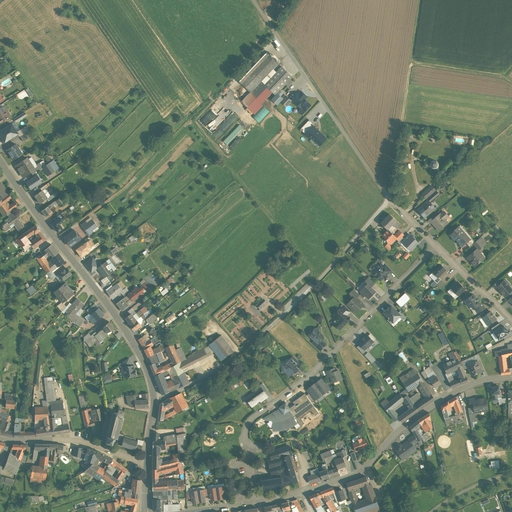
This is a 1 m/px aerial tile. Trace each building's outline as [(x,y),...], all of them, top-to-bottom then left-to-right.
[(270,55),(266,60),(265,60),(242,85),(250,93),(273,69),(278,64),(270,55)] [(276,73),(264,85),(267,87),(275,95),(293,77),(282,67),(276,73)] [(273,69),(251,93),(252,94),(256,98),(267,87),(264,85),(276,73),(273,69)] [(306,96),(301,91),(297,96),(296,95),(292,100),(301,108),(302,107),(306,110),(311,105),(304,99),(306,96)] [(286,96),(281,102),(286,106),(291,101),(286,96)] [(0,108),(0,122),(1,123),(11,117),(8,113),(6,114),(2,107),(0,108)] [(16,122),(26,116),(24,112),(14,119),(16,122)] [(300,129),(303,133),(308,128),(312,123),(309,120),(300,129)] [(11,124),(0,131),(0,135),(1,138),(0,138),(0,140),(2,144),(17,134),(16,133),(11,124)] [(246,134),(252,127),(249,124),(243,130),(244,130),(240,135),(242,138),(243,137),(242,136),(245,133),(246,134)] [(309,130),(308,128),(303,133),(305,134),(305,135),(307,137),(315,128),(313,126),(309,130)] [(28,131),(26,127),(16,133),(17,134),(19,137),(20,136),(25,133),(28,131)] [(310,137),(319,146),(326,139),(315,128),(307,137),(308,139),(310,137)] [(25,133),(20,136),(23,141),(28,138),(25,133)] [(16,144),(6,150),(13,160),(21,154),(17,149),(18,148),(16,144)] [(437,160),(438,161),(440,157),(436,154),(433,155),(430,157),(429,157),(426,168),(427,171),(430,173),(434,175),(436,169),(435,170),(433,169),(431,168),(430,167),(430,165),(430,163),(431,161),(433,160),(435,160),(437,160)] [(27,158),(15,166),(23,177),(28,173),(28,174),(31,172),(34,169),(27,158)] [(43,167),(42,167),(42,168),(48,176),(59,169),(53,160),(43,167)] [(440,166),(440,165),(439,163),(438,161),(437,160),(435,160),(433,160),(431,161),(430,163),(430,165),(430,167),(431,168),(433,169),(435,170),(436,169),(437,169),(438,168),(440,166)] [(40,163),(36,165),(37,167),(34,169),(31,172),(32,174),(42,168),(42,167),(43,167),(40,163)] [(37,175),(25,183),(30,190),(41,182),(37,175)] [(1,183),(0,183),(0,200),(3,199),(9,194),(1,183)] [(432,186),(423,194),(427,199),(428,197),(436,190),(432,186)] [(436,190),(428,197),(431,201),(439,194),(436,190)] [(9,194),(3,199),(5,202),(6,201),(12,197),(13,198),(16,196),(12,191),(9,194)] [(41,191),(34,196),(40,204),(47,199),(44,195),(42,191),(41,191)] [(21,203),(16,196),(13,198),(15,202),(10,206),(8,204),(0,209),(0,211),(3,216),(17,205),(18,206),(21,203)] [(60,198),(56,201),(57,203),(60,207),(65,204),(60,198)] [(0,200),(0,209),(8,204),(6,201),(5,202),(3,199),(0,200)] [(429,201),(420,209),(423,212),(421,214),(425,218),(434,210),(431,206),(432,205),(429,201)] [(47,207),(41,211),(45,217),(52,213),(49,209),(47,207)] [(435,219),(432,222),(439,231),(448,223),(445,220),(448,217),(445,212),(440,216),(439,215),(435,219)] [(15,213),(9,217),(10,219),(2,225),(3,227),(2,228),(5,232),(14,225),(18,230),(24,226),(18,219),(20,218),(19,216),(20,215),(19,214),(18,214),(16,215),(15,213)] [(391,214),(382,223),(389,230),(392,233),(400,224),(391,214)] [(55,222),(51,225),(57,232),(62,229),(59,224),(62,222),(60,218),(55,222)] [(87,223),(85,221),(80,225),(89,237),(94,233),(92,231),(98,227),(93,220),(87,223)] [(35,225),(23,233),(26,238),(27,237),(34,232),(35,234),(38,237),(42,234),(39,231),(40,231),(35,225)] [(459,227),(450,234),(454,238),(455,237),(463,246),(466,243),(470,240),(459,227)] [(74,230),(64,238),(70,247),(81,239),(74,230)] [(392,233),(389,230),(383,236),(390,243),(392,241),(393,242),(396,238),(397,238),(395,236),(392,233)] [(400,231),(395,236),(397,238),(396,238),(399,241),(403,237),(404,235),(400,231)] [(23,233),(15,238),(21,246),(22,246),(25,249),(29,247),(31,245),(30,243),(30,242),(29,240),(27,237),(26,238),(23,233)] [(30,242),(30,243),(31,245),(34,248),(46,239),(42,234),(38,237),(30,242)] [(405,239),(402,242),(403,242),(408,247),(408,246),(411,250),(419,243),(415,239),(414,240),(409,235),(410,234),(405,239)] [(470,240),(466,243),(470,247),(474,244),(475,242),(472,238),(470,240)] [(475,242),(474,244),(478,250),(485,244),(480,238),(475,242)] [(77,249),(77,250),(82,257),(89,251),(88,250),(91,248),(87,242),(85,244),(77,249)] [(51,245),(41,253),(45,259),(51,254),(53,257),(56,254),(58,253),(51,245)] [(477,250),(469,257),(472,260),(471,261),(475,266),(482,260),(479,256),(481,255),(477,250)] [(45,259),(41,253),(35,257),(47,273),(50,271),(48,269),(50,267),(53,265),(50,260),(48,262),(45,259)] [(50,260),(53,265),(55,269),(63,263),(64,262),(58,253),(56,254),(53,257),(51,258),(52,259),(50,260)] [(85,264),(91,272),(98,268),(99,267),(93,258),(85,264)] [(99,267),(98,268),(105,278),(116,269),(109,259),(99,267)] [(380,263),(371,271),(380,281),(386,275),(380,269),(383,266),(380,263)] [(383,266),(380,269),(386,275),(391,270),(385,264),(383,266)] [(440,264),(433,272),(438,277),(445,270),(440,264)] [(66,268),(59,274),(61,277),(60,277),(63,281),(71,275),(66,268)] [(189,269),(185,273),(188,278),(193,273),(189,269)] [(51,272),(50,271),(47,273),(46,274),(51,280),(56,276),(52,271),(51,272)] [(438,277),(433,272),(429,276),(434,281),(438,277)] [(375,283),(369,277),(363,283),(365,285),(367,284),(371,288),(371,287),(375,283)] [(500,284),(496,287),(497,288),(505,297),(509,293),(508,292),(511,289),(504,280),(500,284)] [(65,283),(54,292),(62,302),(72,294),(70,291),(71,291),(65,283)] [(459,283),(456,285),(455,284),(451,288),(458,296),(465,289),(459,283)] [(117,284),(107,293),(113,299),(121,293),(123,291),(122,291),(117,284)] [(366,286),(360,291),(368,299),(371,296),(371,295),(373,294),(375,291),(371,287),(371,288),(367,284),(365,285),(366,286)] [(36,292),(32,287),(25,292),(30,297),(34,294),(36,296),(40,294),(37,291),(36,292)] [(130,293),(128,294),(129,295),(131,298),(134,302),(143,294),(137,287),(130,293)] [(458,296),(451,288),(447,291),(455,299),(458,296)] [(359,295),(354,290),(350,294),(354,298),(355,296),(357,298),(359,295)] [(415,300),(407,291),(405,292),(411,299),(408,301),(411,304),(415,300)] [(405,292),(395,302),(401,308),(408,301),(411,299),(405,292)] [(468,298),(464,300),(465,301),(469,307),(471,306),(473,309),(474,308),(477,313),(484,308),(482,304),(479,304),(477,301),(478,298),(476,298),(473,294),(468,298)] [(125,298),(123,299),(126,303),(131,298),(129,295),(125,298)] [(354,298),(347,304),(356,313),(364,305),(357,298),(355,296),(354,298)] [(77,299),(66,311),(72,317),(75,313),(83,304),(77,299)] [(123,299),(116,304),(122,311),(129,306),(126,303),(123,299)] [(261,300),(259,301),(259,302),(256,306),(260,309),(264,307),(264,306),(265,304),(261,300)] [(62,302),(57,306),(61,312),(66,307),(62,302)] [(94,304),(86,310),(90,315),(91,314),(97,309),(94,304)] [(351,312),(344,306),(340,310),(342,312),(341,313),(345,317),(346,316),(351,312)] [(399,316),(400,315),(398,313),(391,306),(384,313),(389,318),(393,322),(399,316)] [(97,309),(91,314),(93,317),(96,320),(103,315),(98,308),(97,309)] [(345,317),(341,313),(342,312),(340,310),(339,309),(334,315),(337,318),(338,321),(337,321),(338,322),(335,325),(336,326),(336,328),(338,329),(339,329),(340,330),(348,321),(348,318),(346,316),(345,317)] [(161,316),(157,311),(146,320),(150,325),(161,316)] [(173,312),(165,317),(168,323),(177,319),(173,312)] [(484,312),(476,317),(478,320),(482,318),(486,315),(484,312)] [(486,315),(482,318),(487,325),(496,320),(490,312),(486,315)] [(79,316),(75,313),(72,317),(70,319),(75,323),(79,316)] [(131,314),(126,319),(131,325),(136,320),(131,314)] [(131,325),(130,325),(135,331),(141,326),(138,322),(138,321),(137,320),(136,320),(131,325)] [(114,328),(109,322),(102,327),(96,332),(97,334),(101,338),(102,340),(108,335),(108,336),(113,332),(111,330),(114,328)] [(494,332),(501,327),(499,323),(491,329),(494,332)] [(501,327),(494,332),(499,340),(503,337),(508,333),(506,331),(507,330),(505,328),(503,326),(501,327)] [(153,329),(149,332),(154,337),(158,334),(153,329)] [(317,331),(317,329),(313,329),(313,331),(309,335),(314,341),(317,343),(319,344),(322,341),(321,340),(322,338),(322,336),(317,331)] [(438,333),(444,345),(448,343),(442,331),(438,333)] [(508,333),(503,337),(505,340),(511,336),(511,334),(510,332),(508,333)] [(101,338),(97,334),(92,338),(91,339),(94,343),(101,338)] [(90,336),(87,339),(85,341),(89,347),(94,343),(91,339),(92,338),(90,336)] [(221,336),(209,345),(221,361),(233,352),(221,336)] [(360,345),(364,350),(367,347),(368,348),(371,345),(370,344),(373,342),(367,336),(364,338),(361,340),(362,341),(359,344),(360,345)] [(145,343),(142,338),(138,340),(144,350),(148,348),(145,343)] [(319,344),(317,343),(314,341),(312,343),(320,350),(325,345),(322,341),(319,344)] [(511,343),(507,345),(508,350),(500,351),(500,350),(501,355),(504,355),(504,358),(510,356),(511,355),(511,343)] [(364,350),(360,345),(357,348),(363,354),(366,351),(364,350)] [(177,352),(174,354),(171,350),(171,349),(169,346),(165,348),(166,350),(172,363),(174,366),(179,363),(180,363),(178,361),(180,360),(177,352)] [(180,363),(179,363),(182,369),(208,356),(204,349),(202,346),(188,357),(188,358),(180,363)] [(157,348),(152,350),(150,347),(148,348),(144,350),(148,357),(160,352),(161,351),(159,347),(157,348)] [(399,353),(403,362),(407,360),(402,351),(399,353)] [(148,357),(146,358),(150,366),(154,364),(163,361),(160,352),(148,357)] [(368,352),(364,355),(371,363),(375,360),(368,352)] [(299,362),(294,357),(289,361),(295,367),(299,362)] [(452,361),(443,365),(447,373),(447,374),(449,372),(457,369),(462,366),(459,362),(456,357),(451,359),(452,361)] [(124,367),(133,365),(129,358),(121,363),(124,367)] [(468,365),(465,360),(461,361),(460,362),(463,368),(464,370),(468,368),(467,365),(468,365)] [(289,361),(286,365),(283,365),(283,373),(286,373),(289,376),(293,372),(296,372),(298,370),(295,367),(289,361)] [(468,365),(467,365),(468,368),(472,376),(482,372),(477,361),(476,362),(468,365)] [(174,366),(171,368),(173,374),(173,373),(175,377),(184,373),(182,370),(182,369),(179,363),(174,366)] [(163,367),(159,369),(158,368),(156,369),(154,364),(150,366),(155,376),(155,377),(161,373),(165,371),(163,368),(163,367)] [(134,370),(134,365),(133,365),(124,367),(123,367),(125,378),(135,376),(135,375),(137,375),(136,370),(134,370)] [(428,368),(426,366),(422,368),(424,370),(424,371),(426,375),(433,371),(430,367),(428,368)] [(462,366),(457,369),(460,376),(458,376),(459,379),(460,380),(467,377),(463,368),(462,366)] [(335,372),(334,369),(328,371),(333,382),(341,379),(338,371),(335,372)] [(161,373),(155,377),(156,381),(160,379),(161,378),(163,377),(162,376),(161,373)] [(184,373),(175,377),(176,380),(173,381),(176,389),(189,382),(184,373)] [(417,373),(402,383),(408,391),(418,385),(423,382),(417,373)] [(103,378),(104,383),(111,382),(110,374),(103,378)] [(436,376),(429,380),(434,388),(441,383),(436,376)] [(320,380),(315,384),(322,394),(327,390),(328,391),(323,384),(320,380)] [(53,381),(47,382),(49,403),(50,402),(56,402),(53,381)] [(173,381),(166,384),(169,392),(176,389),(173,381)] [(165,382),(158,385),(162,395),(169,392),(166,384),(165,382)] [(198,384),(187,389),(191,397),(193,396),(200,393),(202,392),(205,390),(203,386),(205,385),(204,382),(198,384)] [(428,390),(423,382),(418,385),(422,390),(423,393),(428,390)] [(322,394),(315,384),(309,388),(311,392),(316,399),(317,399),(316,398),(322,394)] [(499,387),(491,388),(492,395),(496,394),(500,394),(499,387)] [(260,402),(268,397),(262,389),(254,394),(254,393),(244,399),(247,404),(249,403),(252,407),(260,401),(260,402)] [(428,390),(423,393),(426,398),(422,402),(425,406),(434,399),(432,395),(431,396),(428,390)] [(417,405),(408,392),(406,393),(415,406),(417,405)] [(181,393),(170,399),(173,406),(184,400),(181,393)] [(16,395),(5,394),(4,399),(6,399),(5,408),(15,409),(16,400),(16,395)] [(319,413),(311,403),(306,396),(305,394),(293,402),(294,405),(289,408),(290,410),(292,414),(291,415),(294,419),(296,418),(298,421),(298,422),(300,426),(304,423),(301,419),(304,417),(304,416),(309,412),(310,413),(312,411),(315,416),(319,413)] [(399,394),(383,407),(388,413),(392,410),(404,400),(402,398),(403,398),(399,394)] [(135,395),(126,397),(128,406),(132,407),(136,407),(135,402),(136,402),(135,395)] [(415,407),(411,401),(407,395),(403,398),(402,398),(404,400),(410,410),(405,413),(408,418),(417,411),(415,407)] [(456,397),(448,402),(450,406),(458,401),(456,397)] [(486,399),(476,400),(476,398),(469,399),(470,407),(473,407),(474,414),(487,412),(486,405),(487,405),(486,399)] [(167,400),(160,404),(159,411),(164,411),(173,406),(170,399),(167,400)] [(143,400),(140,400),(140,402),(136,402),(135,402),(136,407),(136,408),(149,407),(148,400),(143,400)] [(184,400),(173,406),(175,409),(177,413),(188,407),(184,400)] [(56,402),(50,402),(51,407),(52,417),(54,417),(61,416),(66,416),(64,410),(62,410),(61,401),(56,402)] [(415,406),(415,407),(417,411),(425,406),(422,402),(417,405),(415,406)] [(448,402),(441,406),(444,417),(448,415),(446,409),(450,407),(449,406),(450,406),(448,402)] [(286,403),(279,408),(280,410),(284,414),(290,410),(289,408),(286,403)] [(47,407),(43,408),(35,408),(35,409),(34,417),(35,419),(44,419),(44,416),(48,415),(47,407)] [(175,409),(173,411),(163,417),(162,421),(177,413),(175,409)] [(23,411),(15,410),(14,421),(20,421),(23,421),(24,416),(22,416),(23,412),(23,411)] [(89,422),(86,410),(84,410),(81,411),(86,429),(94,425),(92,421),(89,422)] [(115,412),(114,411),(113,412),(112,413),(109,412),(108,415),(107,415),(106,416),(105,416),(106,417),(105,417),(105,418),(104,422),(104,421),(104,422),(104,423),(103,426),(103,427),(102,430),(102,431),(101,434),(100,435),(101,436),(103,436),(102,438),(103,440),(105,440),(105,442),(111,444),(112,441),(114,441),(115,439),(116,439),(117,440),(119,433),(119,431),(120,431),(120,430),(120,427),(121,427),(121,426),(121,422),(122,423),(122,421),(123,417),(124,417),(124,416),(123,415),(124,411),(118,410),(118,412),(117,412),(116,413),(115,412)] [(265,420),(269,421),(269,423),(267,424),(270,428),(273,428),(273,430),(277,430),(282,429),(285,428),(289,427),(293,425),(296,429),(300,426),(298,422),(298,421),(296,418),(294,419),(291,415),(292,414),(290,410),(284,414),(280,410),(274,413),(274,412),(271,414),(272,415),(263,419),(265,420)] [(399,418),(392,410),(388,413),(395,421),(398,419),(399,418)] [(34,417),(31,417),(31,413),(23,412),(22,416),(24,416),(26,416),(25,422),(35,422),(35,419),(34,417)] [(457,413),(448,416),(448,415),(444,417),(446,423),(460,418),(458,413),(458,412),(457,413)] [(91,414),(92,421),(94,425),(95,425),(93,421),(96,421),(101,419),(99,413),(92,415),(91,414)] [(399,418),(398,419),(401,423),(408,418),(405,413),(399,418)] [(473,414),(469,414),(471,424),(477,423),(477,421),(478,421),(477,418),(475,418),(475,416),(474,416),(473,414)] [(60,433),(60,427),(56,428),(56,426),(55,426),(54,417),(52,417),(48,418),(50,428),(51,434),(60,433)] [(422,417),(418,420),(415,423),(418,426),(420,424),(423,428),(427,425),(422,417)] [(422,439),(416,428),(418,426),(415,423),(409,427),(412,431),(414,435),(418,441),(422,439)] [(18,425),(14,424),(13,432),(13,437),(24,437),(24,433),(24,432),(18,432),(18,425)] [(50,428),(45,429),(35,430),(35,432),(36,432),(36,437),(51,434),(50,428)] [(125,435),(119,433),(117,440),(116,444),(121,446),(124,438),(125,435)] [(158,434),(154,433),(154,435),(153,441),(153,456),(160,455),(160,449),(166,449),(166,445),(165,437),(158,437),(158,434)] [(185,433),(176,435),(177,444),(178,452),(178,454),(179,453),(185,452),(186,451),(185,433)] [(176,435),(165,437),(166,445),(177,444),(176,435)] [(414,435),(408,439),(409,440),(413,445),(418,441),(414,435)] [(138,442),(124,438),(121,446),(136,450),(137,445),(138,442)] [(364,439),(362,440),(361,439),(356,441),(356,442),(353,443),(356,451),(359,450),(359,451),(365,449),(364,448),(367,447),(364,439)] [(409,440),(401,446),(400,445),(398,444),(396,446),(395,448),(396,450),(403,460),(416,450),(413,445),(409,440)] [(289,446),(269,452),(274,469),(272,470),(273,473),(275,472),(276,474),(279,473),(274,456),(280,454),(281,457),(282,457),(282,456),(283,456),(283,457),(289,455),(290,455),(292,455),(289,446)] [(25,450),(19,450),(16,457),(21,459),(25,450)] [(97,451),(91,450),(89,455),(87,461),(82,465),(86,470),(92,464),(93,462),(97,451)] [(108,458),(97,451),(93,462),(97,465),(98,461),(102,463),(103,461),(109,464),(112,460),(108,458)] [(336,454),(338,460),(334,461),(337,468),(337,469),(346,466),(343,458),(344,457),(342,451),(336,454)] [(178,454),(173,454),(174,459),(168,461),(169,466),(175,465),(181,463),(180,457),(179,453),(178,454)] [(289,455),(283,457),(283,456),(282,456),(282,457),(281,457),(280,454),(274,456),(279,473),(281,478),(282,487),(298,482),(290,455),(289,455)] [(15,459),(9,455),(5,467),(16,475),(20,461),(15,460),(15,459)] [(160,455),(153,456),(153,469),(161,468),(161,463),(161,459),(160,459),(160,455)] [(43,457),(42,456),(40,460),(39,468),(46,468),(48,457),(43,457)] [(118,464),(112,460),(109,464),(107,466),(108,467),(106,469),(111,472),(114,467),(115,468),(118,464)] [(491,469),(499,468),(498,461),(490,462),(491,469)] [(181,463),(175,465),(175,467),(177,474),(183,473),(181,463)] [(101,470),(92,464),(86,470),(84,472),(99,480),(100,478),(102,476),(99,475),(101,470)] [(118,464),(115,468),(119,471),(123,473),(127,469),(121,466),(118,464)] [(39,468),(31,467),(30,476),(34,477),(45,478),(46,468),(39,468)] [(337,468),(327,471),(329,477),(339,474),(337,469),(337,468)] [(324,470),(319,472),(319,473),(322,480),(329,477),(327,471),(326,469),(324,470)] [(105,472),(102,476),(100,478),(108,483),(109,482),(115,486),(117,482),(118,481),(109,474),(105,471),(105,472)] [(122,476),(118,481),(117,482),(118,484),(122,480),(123,479),(127,475),(124,473),(124,474),(122,476)] [(319,473),(308,477),(311,484),(322,480),(319,473)] [(14,481),(3,477),(0,484),(12,488),(14,481)] [(129,481),(128,481),(132,484),(132,490),(139,491),(140,480),(133,479),(131,478),(129,481)] [(158,478),(153,479),(153,491),(168,490),(168,481),(158,482),(158,478)] [(281,478),(261,481),(263,490),(282,487),(281,478)] [(357,479),(346,483),(350,496),(355,494),(353,489),(359,487),(357,479)] [(177,480),(170,480),(168,481),(168,490),(178,489),(177,484),(177,480)] [(369,485),(364,486),(365,489),(364,490),(367,499),(375,497),(370,484),(369,485)] [(221,487),(216,488),(217,500),(221,499),(224,498),(223,493),(222,487),(221,487)] [(210,489),(209,489),(210,495),(211,500),(214,500),(217,500),(216,488),(215,488),(210,489)] [(139,491),(132,490),(128,489),(128,491),(125,491),(124,496),(138,499),(139,491)] [(168,490),(153,491),(153,499),(161,500),(162,500),(171,499),(175,499),(178,499),(177,490),(184,489),(178,489),(168,490)] [(203,490),(197,491),(199,503),(202,502),(205,501),(204,496),(204,490),(203,490)] [(342,490),(335,493),(338,502),(345,500),(342,490)] [(192,492),(191,492),(192,498),(193,503),(196,503),(199,503),(197,491),(192,492)] [(325,491),(320,492),(323,496),(324,499),(326,503),(330,500),(327,495),(325,491)] [(317,494),(309,496),(315,508),(320,506),(317,499),(319,498),(317,494)] [(38,497),(28,497),(28,500),(31,500),(31,504),(42,502),(44,506),(47,504),(45,497),(38,498),(38,497)] [(137,499),(125,497),(124,503),(132,504),(136,505),(137,499)] [(355,504),(352,505),(355,511),(361,511),(378,506),(375,497),(367,499),(355,504)] [(161,500),(153,499),(153,511),(162,511),(164,511),(164,507),(161,507),(161,500)] [(296,507),(292,510),(292,511),(302,511),(297,500),(291,501),(292,503),(293,502),(296,507)] [(330,500),(326,503),(327,505),(328,505),(331,511),(334,511),(337,510),(331,500),(330,500)] [(117,502),(107,504),(108,511),(118,511),(118,510),(119,510),(118,502),(117,502)] [(288,502),(281,504),(283,511),(289,511),(288,508),(289,508),(288,502)]
